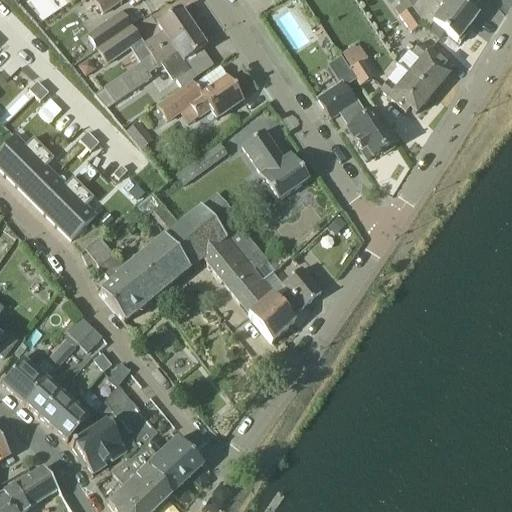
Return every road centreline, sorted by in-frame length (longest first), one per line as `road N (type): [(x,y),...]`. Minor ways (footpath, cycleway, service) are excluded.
road 1 (residential): [(223,465),(206,455),(93,316),(63,257),(0,195)]
road 2 (residential): [(223,465),(387,227)]
road 3 (residential): [(387,227),(350,197),(214,0)]
road 4 (residential): [(387,227),(511,33)]
road 5 (residential): [(90,511),(47,452),(0,408)]
